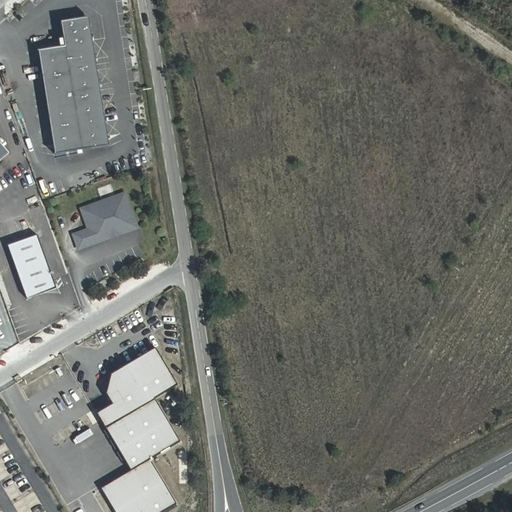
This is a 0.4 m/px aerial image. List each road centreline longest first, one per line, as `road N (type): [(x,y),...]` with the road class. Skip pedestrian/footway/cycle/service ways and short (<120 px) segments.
road 1 (unknown): [(0,50),(38,167),(114,157),(122,144),(120,115),(94,0)]
road 2 (tertiary): [(144,0),(189,271)]
road 3 (residential): [(0,377),(189,271)]
road 4 (tertiary): [(189,271),(222,467)]
